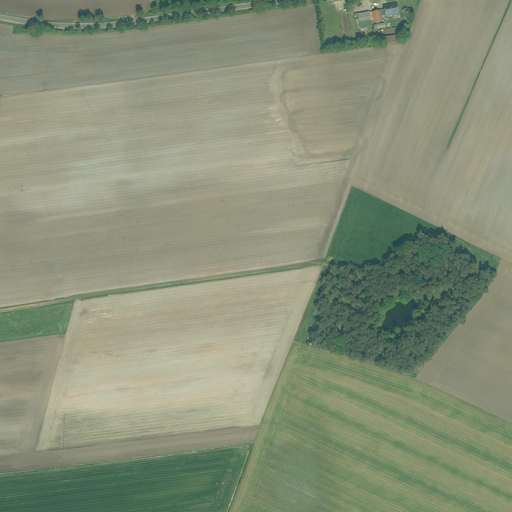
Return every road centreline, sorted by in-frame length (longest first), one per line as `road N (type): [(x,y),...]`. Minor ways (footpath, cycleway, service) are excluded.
road 1 (track): [(0,310),(331,261)]
road 2 (unclassified): [(0,17),(106,26),(298,0)]
